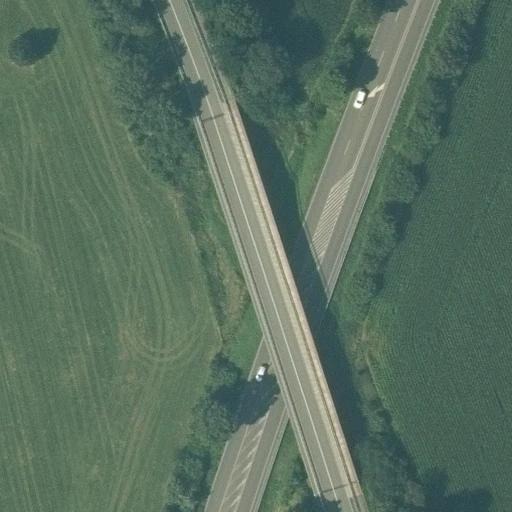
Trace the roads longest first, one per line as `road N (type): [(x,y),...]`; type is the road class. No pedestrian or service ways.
road 1 (trunk): [(409,0),(302,281),(228,511)]
road 2 (tertiary): [(167,0),(339,511)]
